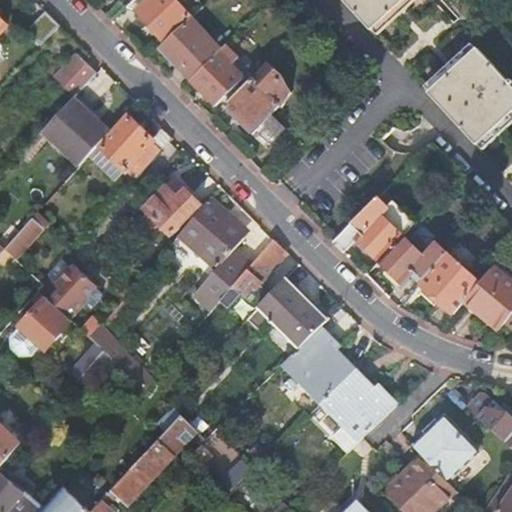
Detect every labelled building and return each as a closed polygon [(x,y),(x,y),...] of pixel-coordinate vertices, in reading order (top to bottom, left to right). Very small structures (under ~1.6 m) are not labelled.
[(136,0),(131,5),(165,42),(190,18),(173,0),(136,0)] [(409,0),(344,0),(373,32),(409,0)] [(32,27),(42,39),(57,25),(47,13),(32,27)] [(196,33),(186,23),(159,49),(184,74),(203,56),(209,61),(222,49),(201,29),(196,33)] [(338,61),(347,52),(337,41),(327,51),(338,61)] [(226,45),(222,49),(209,61),(190,80),(216,106),(244,78),(233,66),(240,59),(226,45)] [(511,118),(511,87),(479,52),(431,95),(479,148),(511,118)] [(75,97),(98,73),(79,56),(57,78),(75,97)] [(184,74),(190,80),(209,61),(203,56),(184,74)] [(267,63),(224,108),(252,135),(279,106),(282,108),(291,94),(281,76),(267,63)] [(110,134),(73,99),(41,134),(78,169),(100,145),(110,134)] [(127,115),(110,134),(100,145),(135,182),(161,152),(127,115)] [(174,179),(169,184),(175,190),(180,185),(174,179)] [(175,190),(169,184),(145,207),(172,235),(201,206),(180,185),(175,190)] [(400,198),(389,187),(378,197),(389,209),(400,198)] [(389,209),(378,197),(333,242),(344,253),(358,240),(380,262),(403,237),(382,216),(389,209)] [(420,219),(421,219),(400,198),(389,209),(382,216),(403,237),(420,219)] [(227,214),(209,199),(179,235),(180,236),(177,239),(180,242),(183,239),(217,267),(243,237),(223,219),(227,214)] [(38,214),(5,250),(15,259),(48,223),(38,214)] [(425,224),(420,219),(403,237),(408,242),(425,224)] [(424,281),(448,255),(438,246),(425,259),(408,242),(403,237),(380,262),(403,284),(414,272),(424,281)] [(287,254),(274,240),(249,268),(233,285),(219,302),(227,309),(240,294),(247,299),(287,254)] [(465,303),(481,283),(449,254),(448,255),(424,281),(421,284),(454,316),(465,303)] [(233,285),(249,268),(239,261),(225,277),(233,285)] [(50,279),(44,285),(39,291),(45,298),(46,298),(70,320),(84,304),(82,302),(96,287),(74,266),(57,285),(50,279)] [(511,316),(511,281),(494,267),(481,283),(465,303),(487,320),(491,316),(504,327),(507,323),(511,316)] [(124,299),(140,280),(130,272),(114,291),(124,299)] [(321,318),(285,282),(252,317),(263,328),(270,321),(280,330),(276,335),(280,339),(285,334),(295,344),(321,318)] [(45,298),(39,291),(34,296),(41,303),(46,298),(45,298)] [(45,351),(72,322),(70,320),(46,298),(41,303),(19,327),(9,338),(10,349),(18,357),(30,357),(40,346),(45,351)] [(227,309),(219,302),(213,309),(220,316),(227,309)] [(487,320),(500,332),(504,327),(491,316),(487,320)] [(138,368),(100,326),(89,338),(97,345),(103,351),(111,361),(140,393),(151,381),(138,368)] [(220,350),(196,328),(185,340),(209,362),(220,350)] [(338,349),(319,329),(283,364),(321,403),(353,371),(334,353),(338,349)] [(103,351),(97,345),(63,384),(64,386),(62,389),(66,393),(80,378),(103,351)] [(111,361),(103,351),(80,378),(90,386),(111,361)] [(372,391),(353,371),(321,403),(342,424),(331,437),(347,454),(396,407),(376,387),(372,391)] [(481,394),(469,408),(476,414),(480,418),(495,401),(488,394),(481,394)] [(511,415),(495,401),(480,418),(511,447),(511,415)] [(197,432),(182,416),(175,423),(166,433),(112,491),(126,504),(149,480),(150,482),(197,432)] [(166,433),(175,423),(168,416),(158,426),(166,433)] [(419,452),(424,457),(447,480),(478,450),(448,418),(415,447),(419,452)] [(0,466),(20,445),(0,424),(0,466)] [(395,484),(424,457),(419,452),(391,479),(395,484)] [(447,480),(424,457),(395,484),(388,490),(408,511),(432,511),(456,490),(447,480)] [(0,511),(39,511),(42,510),(0,473),(0,511)] [(483,509),(487,511),(511,511),(511,474),(510,473),(483,509)] [(91,511),(101,502),(107,495),(99,487),(75,511),(69,511),(67,509),(63,511),(91,511)] [(346,511),(368,511),(358,501),(346,511)] [(110,511),(101,502),(91,511),(110,511)]
